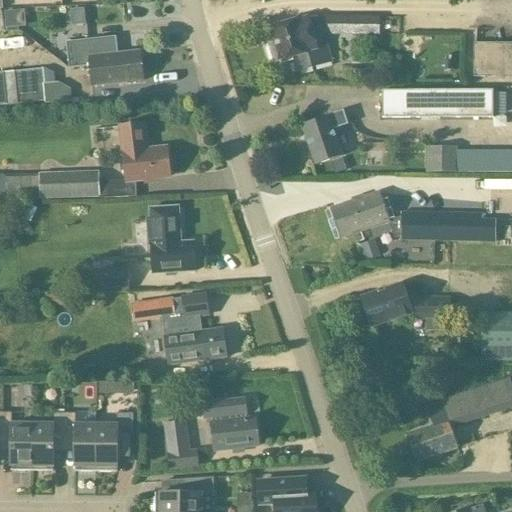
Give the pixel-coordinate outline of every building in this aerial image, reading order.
[(82,7),(68,9),(71,26),(85,24),(82,7)] [(23,8),(2,12),(5,28),(25,25),(23,8)] [(275,62),(280,60),(293,57),(297,72),(332,62),(318,17),(308,17),(271,29),(274,41),(269,43),(275,62)] [(353,33),(379,34),(379,18),(353,18),(353,33)] [(92,86),(144,81),(141,51),(118,54),(116,37),(67,42),(69,68),(90,66),(92,86)] [(511,44),(475,44),(474,78),(511,78),(511,44)] [(72,102),(70,82),(45,85),(43,69),(0,73),(0,106),(47,101),(47,104),(72,102)] [(384,118),(494,117),(494,91),(383,92),(384,118)] [(316,165),(342,156),(333,130),(348,125),(344,111),(303,125),(316,165)] [(127,182),(171,176),(167,148),(146,150),(143,124),(120,127),(127,182)] [(456,172),(456,147),(440,147),(440,172),(456,172)] [(343,159),(331,162),(335,174),(346,170),(343,159)] [(99,198),(99,172),(40,173),(41,199),(99,198)] [(341,238),(389,221),(380,193),(332,210),(341,238)] [(154,274),(197,271),(195,242),(181,243),(179,207),(150,209),(152,245),(154,274)] [(483,220),(483,213),(402,212),(402,241),(498,243),(498,221),(483,220)] [(90,291),(130,289),(129,267),(89,269),(90,291)] [(414,319),(448,319),(448,299),(408,299),(403,285),(362,299),(371,327),(412,313),(414,319)] [(181,314),(181,317),(208,314),(206,293),(129,302),(131,320),(181,314)] [(489,355),(511,354),(511,309),(488,310),(489,355)] [(170,365),(228,357),(224,329),(166,337),(170,365)] [(491,386),(427,408),(434,426),(479,410),(482,418),(511,407),(511,384),(510,379),(491,386)] [(108,394),(108,382),(99,382),(99,394),(108,394)] [(212,423),(216,452),(259,446),(255,418),(247,419),(246,415),(247,415),(245,399),(204,404),(206,420),(212,419),(213,423),(212,423)] [(479,410),(434,426),(408,435),(417,462),(458,448),(452,429),(482,419),(482,418),(479,410)] [(11,471),(32,471),(33,424),(12,424),(12,413),(1,412),(1,444),(12,444),(11,471)] [(53,424),(33,424),(32,471),(54,472),(54,444),(65,444),(65,413),(53,413),(53,424)] [(75,472),(96,472),(97,425),(76,424),(76,413),(65,413),(65,444),(75,444),(75,472)] [(117,425),(97,425),(96,472),(118,472),(118,445),(133,446),(134,414),(117,414),(117,425)] [(170,470),(200,467),(198,450),(190,450),(187,421),(173,423),(175,437),(166,438),(170,470)] [(202,511),(202,494),(216,494),(217,480),(184,480),(184,494),(155,493),(155,511),(202,511)] [(275,511),(316,511),(316,492),(307,493),(306,480),(258,483),(259,504),(275,503),(275,511)]
